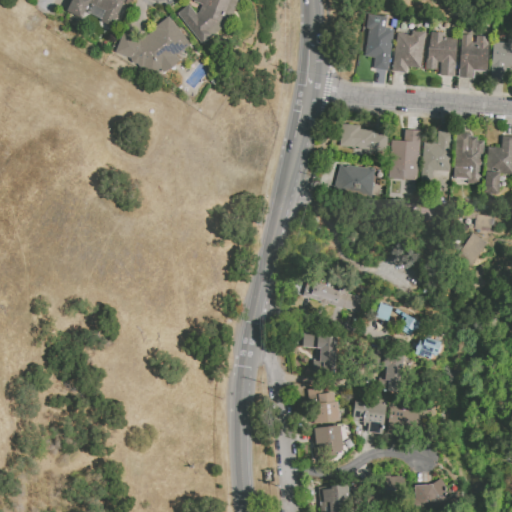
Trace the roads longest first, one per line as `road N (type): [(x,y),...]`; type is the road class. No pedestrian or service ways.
road 1 (secondary): [(307,95),(247,372),(246,511)]
road 2 (residential): [(307,95),(511,107)]
road 3 (residential): [(261,346),(278,379),(290,511)]
road 4 (residential): [(287,465),(340,478),(379,453),(424,457)]
